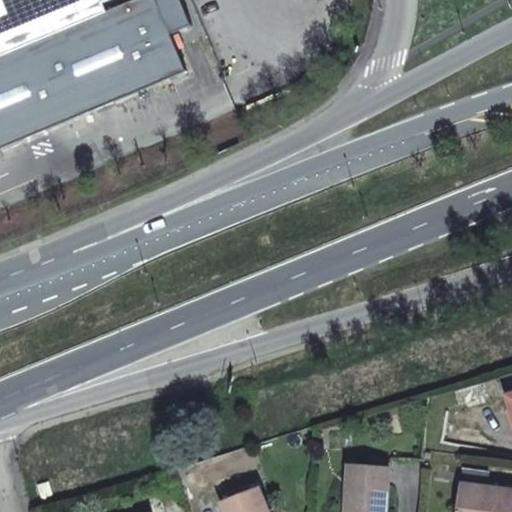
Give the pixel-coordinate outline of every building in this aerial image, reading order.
[(0,0),(0,18),(43,0),(0,0)] [(159,0),(149,0),(0,61),(0,153),(190,75),(159,0)] [(345,468),(343,508),(351,509),(350,511),(385,511),(387,469),(345,468)] [(54,481),(36,485),(39,502),(56,498),(54,481)] [(220,500),(223,511),(266,511),(257,487),(220,500)] [(511,491),(456,487),(454,511),(510,511),(511,492),(511,491)]
